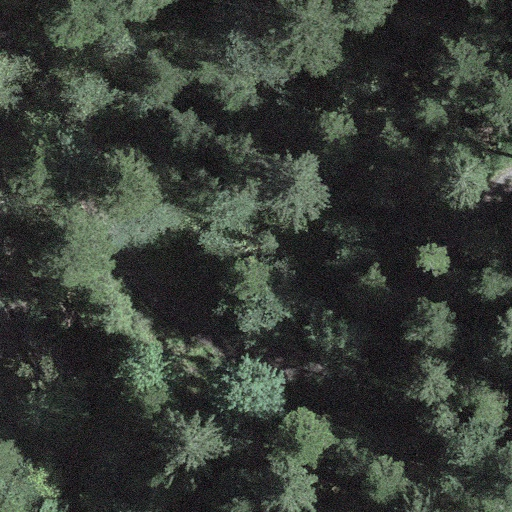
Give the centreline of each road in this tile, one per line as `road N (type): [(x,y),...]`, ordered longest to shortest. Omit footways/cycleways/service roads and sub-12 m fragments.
road 1 (track): [(34,0),(65,211),(182,336),(293,369),(386,315),(511,174)]
road 2 (track): [(47,92),(8,119),(10,250),(0,267)]
